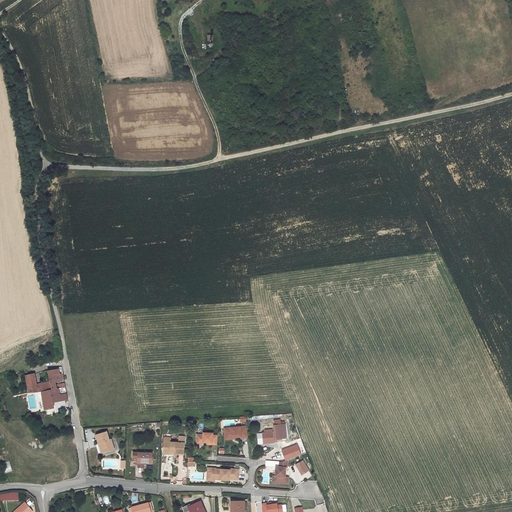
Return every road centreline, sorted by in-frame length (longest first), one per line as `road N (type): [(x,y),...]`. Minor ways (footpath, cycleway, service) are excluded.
road 1 (track): [(46,165),(185,167),(511,94)]
road 2 (unclassified): [(33,120),(46,165),(34,206),(65,357)]
road 3 (track): [(216,160),(216,130),(179,28),(201,0)]
road 4 (residential): [(82,480),(250,492)]
road 5 (residential): [(65,357),(82,480)]
